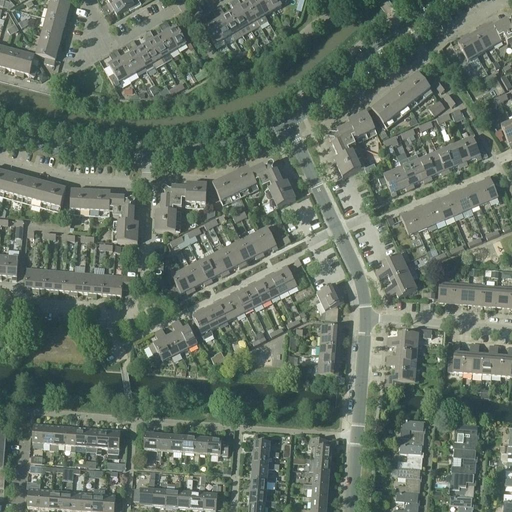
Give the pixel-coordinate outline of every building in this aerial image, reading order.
[(107,0),(110,5),(102,10),(104,14),(127,0),(107,0)] [(137,0),(127,0),(104,14),(106,17),(114,13),(117,18),(129,11),(130,13),(141,7),(137,0)] [(237,0),(236,0),(234,2),(252,33),(260,28),(247,5),(242,8),(237,0)] [(249,0),(251,3),(247,5),(260,28),(268,23),(265,18),(265,17),(255,0),(249,0)] [(255,0),(265,17),(273,13),(266,0),(255,0)] [(266,0),(273,13),(282,8),(280,4),(284,1),(284,0),(266,0)] [(71,6),(61,3),(52,1),(49,11),(71,17),(72,12),(69,11),(71,6)] [(296,13),(302,14),(305,3),(299,1),(296,13)] [(234,12),(230,15),(243,38),(252,33),(234,2),(230,4),(234,12)] [(232,37),(231,37),(235,43),(243,38),(230,15),(226,17),(221,9),(217,11),(232,37)] [(49,11),(46,20),(65,25),(67,20),(70,21),(71,17),(49,11)] [(218,22),(213,24),(223,42),(231,37),(232,37),(217,11),(213,14),(218,22)] [(204,19),(200,21),(217,51),(226,46),(223,42),(213,24),(209,27),(204,19)] [(511,43),(511,19),(511,24),(509,26),(507,22),(494,30),(502,44),(505,41),(508,46),(511,43)] [(64,30),(65,25),(46,20),(44,29),(66,35),(67,31),(64,30)] [(167,23),(163,25),(178,51),(187,46),(177,28),(172,31),(167,23)] [(164,36),(160,38),(170,55),(178,51),(163,25),(159,28),(164,36)] [(493,48),(502,44),(494,30),(492,25),(487,28),(486,26),(482,28),(493,48)] [(485,53),(493,48),(482,28),(478,30),(479,33),(475,35),(485,53)] [(44,29),(41,39),(61,44),(62,39),(65,39),(66,35),(44,29)] [(150,33),(147,35),(165,65),(172,61),(169,56),(170,55),(160,38),(155,41),(150,33)] [(147,45),(143,48),(156,70),(165,65),(147,35),(143,37),(147,45)] [(477,58),(485,53),(475,35),(470,38),(469,35),(465,38),(477,58)] [(468,63),(477,58),(465,38),(461,40),(463,42),(458,45),(468,63)] [(41,39),(39,48),(61,54),(62,49),(59,49),(61,44),(41,39)] [(134,42),(130,44),(148,74),(155,70),(156,71),(156,70),(143,48),(138,51),(134,42)] [(147,75),(148,74),(130,44),(126,47),(131,55),(127,58),(137,75),(144,70),(147,75)] [(34,47),(31,49),(35,57),(36,58),(39,48),(34,47)] [(39,48),(36,58),(46,60),(44,65),(54,67),(57,57),(60,58),(61,54),(39,48)] [(27,51),(26,56),(35,58),(35,57),(31,49),(27,51)] [(16,53),(6,51),(1,73),(5,74),(6,71),(11,72),(16,53)] [(117,52),(113,54),(128,79),(137,75),(127,58),(122,60),(117,52)] [(15,77),(19,78),(25,56),(16,53),(11,72),(16,74),(15,77)] [(122,89),(120,84),(128,79),(113,54),(109,56),(114,65),(109,68),(114,76),(109,79),(116,92),(122,89)] [(26,56),(25,56),(19,78),(24,79),(24,76),(35,79),(37,69),(33,68),(35,58),(26,56)] [(206,79),(209,78),(205,71),(195,77),(198,84),(206,79)] [(42,83),(48,80),(44,74),(41,76),(40,79),(42,83)] [(409,112),(433,94),(418,76),(395,94),(409,112)] [(445,93),(437,82),(433,85),(441,96),(445,93)] [(155,88),(150,91),(154,97),(159,94),(155,88)] [(395,94),(372,112),(386,130),(409,112),(395,94)] [(456,107),(448,96),(444,99),(452,110),(456,107)] [(445,111),(439,102),(428,111),(434,119),(445,111)] [(357,141),(358,144),(368,140),(377,136),(367,114),(358,119),(348,123),(350,127),(351,127),(357,141)] [(511,127),(510,123),(500,127),(510,149),(511,148),(511,127)] [(337,133),(339,137),(337,138),(332,136),(330,137),(329,139),(330,141),(335,143),(336,145),(332,147),(338,160),(339,160),(353,154),(353,153),(351,150),(356,148),(354,143),(357,141),(351,127),(350,127),(337,133)] [(473,139),(463,143),(471,162),(476,160),(477,163),(488,158),(483,151),(478,153),(473,139)] [(471,162),(463,143),(454,147),(464,169),(468,167),(467,164),(471,162)] [(454,147),(446,151),(454,170),(458,168),(460,170),(464,169),(454,147)] [(454,170),(446,151),(437,154),(446,176),(450,174),(449,172),(454,170)] [(339,160),(338,160),(334,162),(338,171),(343,180),(364,170),(360,161),(355,152),(353,153),(353,154),(339,160)] [(446,176),(437,154),(428,158),(436,177),(441,175),(442,178),(446,176)] [(410,166),(418,185),(423,183),(424,185),(428,184),(419,162),(417,157),(408,160),(410,166)] [(436,177),(428,158),(419,162),(428,184),(432,182),(431,179),(436,177)] [(410,166),(408,160),(399,164),(401,170),(411,191),(415,189),(414,187),(418,185),(410,166)] [(257,188),(261,186),(263,191),(267,189),(269,192),(269,193),(283,186),(277,173),(274,174),(273,172),(274,167),(273,165),(271,164),(269,165),(267,170),(265,171),(264,168),(251,174),(250,174),(257,188)] [(377,171),(375,165),(364,170),(367,176),(377,171)] [(230,178),(240,199),(249,195),(259,191),(257,188),(250,174),(251,174),(249,169),(239,174),(230,178)] [(401,170),(392,173),(401,192),(405,190),(407,193),(411,191),(401,170)] [(0,173),(0,197),(4,198),(10,176),(0,173)] [(401,192),(392,173),(378,179),(381,188),(387,186),(392,199),(397,197),(396,194),(401,192)] [(19,179),(10,176),(4,198),(13,201),(22,203),(29,181),(19,179)] [(221,182),(213,186),(223,207),(231,203),(240,199),(230,178),(221,182)] [(486,183),(481,185),(489,204),(498,200),(489,178),(485,180),(486,183)] [(29,181),(22,203),(32,206),(41,209),(48,186),(38,184),(29,181)] [(269,192),(266,193),(270,203),(275,212),(296,202),(292,193),(287,184),(283,186),(269,193),(269,192)] [(480,208),(489,204),(481,185),(476,187),(475,184),(471,186),(480,208)] [(57,189),(48,186),(41,209),(51,211),(60,214),(66,191),(57,189)] [(187,206),(186,206),(186,209),(196,210),(206,210),(207,187),(197,186),(187,186),(187,190),(187,191),(187,206)] [(471,211),(480,208),(471,186),(467,188),(468,191),(463,193),(471,211)] [(162,199),(161,214),(177,215),(177,214),(177,211),(182,211),(182,206),(186,206),(187,206),(187,191),(187,190),(172,190),(172,193),(170,193),(166,190),(164,189),(162,191),(162,193),(166,197),(165,199),(162,199)] [(463,215),(471,211),(463,193),(459,195),(458,192),(453,194),(463,215)] [(72,193),(70,216),(80,217),(90,217),(91,194),(82,193),(72,193)] [(91,194),(90,217),(100,218),(110,218),(110,215),(111,200),(111,195),(101,194),(91,194)] [(450,198),(446,200),(454,219),(463,215),(453,194),(449,195),(450,198)] [(440,199),(436,201),(445,222),(454,219),(446,200),(441,202),(440,199)] [(111,200),(110,215),(114,215),(114,221),(119,221),(119,224),(134,225),(135,211),(131,211),(131,208),(135,205),(135,203),(134,201),(131,201),(127,204),(125,204),(125,200),(111,200)] [(436,226),(445,222),(436,201),(432,203),(433,206),(428,208),(436,226)] [(427,230),(436,226),(428,208),(423,210),(422,207),(418,208),(427,230)] [(415,213),(410,215),(418,234),(427,230),(418,208),(414,210),(415,213)] [(180,215),(177,214),(177,215),(161,214),(156,213),(156,223),(155,234),(179,235),(179,225),(180,215)] [(404,214),(400,216),(409,238),(418,234),(410,215),(406,217),(404,214)] [(138,236),(139,225),(134,225),(119,224),(116,224),(115,234),(114,245),(138,246),(138,240),(138,236)] [(278,251),(273,240),(268,230),(258,234),(268,252),(272,250),(274,253),(278,251)] [(268,252),(258,234),(250,239),(260,260),(264,258),(263,255),(268,252)] [(250,239),(241,243),(250,261),(255,259),(256,262),(260,260),(250,239)] [(241,243),(233,247),(243,268),(247,266),(246,263),(250,261),(241,243)] [(233,247),(224,252),(233,270),(238,267),(239,270),(243,268),(233,247)] [(224,252),(215,256),(226,277),(230,275),(229,272),(233,270),(224,252)] [(215,256),(207,260),(216,279),(221,276),(222,279),(226,277),(215,256)] [(376,274),(378,278),(405,265),(401,256),(382,265),(384,270),(376,274)] [(0,257),(0,280),(2,281),(2,278),(7,279),(9,258),(0,257)] [(19,259),(9,258),(7,279),(12,279),(12,282),(17,282),(19,259)] [(207,260),(198,265),(209,286),(213,284),(211,281),(216,279),(207,260)] [(198,265),(190,269),(199,287),(203,285),(205,288),(209,286),(198,265)] [(388,278),(390,283),(409,274),(405,265),(378,278),(380,282),(388,278)] [(283,273),(278,275),(288,293),(297,288),(287,268),(282,270),(283,273)] [(190,269),(181,273),(192,294),(196,292),(194,290),(199,287),(190,269)] [(35,294),(37,271),(27,270),(25,291),(31,291),(31,294),(35,294)] [(47,272),(37,271),(35,294),(39,295),(40,292),(45,292),(47,272)] [(56,273),(47,272),(45,292),(50,293),(50,296),(54,296),(56,273)] [(64,294),(66,273),(56,273),(54,296),(59,296),(59,293),(64,294)] [(66,273),(64,294),(69,294),(69,297),(73,298),(75,274),(66,273)] [(192,294),(181,273),(172,278),(181,296),(186,294),(188,296),(192,294)] [(85,275),(75,274),(73,298),(78,298),(78,295),(83,295),(85,275)] [(384,292),(386,296),(413,283),(409,274),(390,283),(393,288),(384,292)] [(85,275),(83,295),(88,296),(88,299),(92,299),(94,276),(85,275)] [(273,275),(268,277),(279,298),(288,293),(278,275),(274,277),(273,275)] [(104,277),(94,276),(92,299),(97,300),(97,297),(102,297),(104,277)] [(113,277),(104,277),(102,297),(107,297),(107,300),(112,301),(113,277)] [(124,278),(113,277),(112,301),(116,301),(116,298),(122,299),(123,291),(124,278)] [(266,281),(261,284),(271,302),(279,298),(268,277),(265,278),(266,281)] [(256,283),(251,285),(262,306),(271,302),(261,284),(257,286),(256,283)] [(417,292),(413,283),(386,296),(388,300),(396,296),(399,301),(417,292)] [(438,304),(452,305),(454,285),(439,284),(438,296),(438,301),(438,304)] [(253,311),(262,306),(251,285),(248,287),(249,290),(244,292),(253,311)] [(469,286),(454,285),(452,305),(467,306),(469,286)] [(483,287),(469,286),(467,306),(482,307),(483,287)] [(321,305),(342,295),(340,291),(338,292),(335,287),(317,295),(321,305)] [(498,288),(483,287),(482,307),(496,309),(498,288)] [(511,293),(511,289),(498,288),(496,309),(511,310),(511,293)] [(238,292),(234,294),(245,315),(253,311),(244,292),(240,295),(238,292)] [(232,299),(227,301),(236,319),(245,315),(234,294),(230,296),(232,299)] [(325,316),(338,317),(338,311),(337,308),(344,305),(341,300),(344,299),(342,295),(321,305),(316,307),(320,316),(322,316),(325,314),(325,316)] [(221,301),(217,303),(228,324),(236,319),(227,301),(223,303),(221,301)] [(210,310),(219,328),(228,324),(217,303),(213,305),(215,307),(210,310)] [(210,332),(211,332),(219,328),(210,310),(205,312),(204,309),(200,311),(210,332)] [(213,338),(211,332),(210,332),(200,311),(196,313),(197,316),(192,319),(193,321),(197,327),(198,330),(201,337),(204,342),(213,338)] [(338,323),(338,317),(325,316),(325,314),(322,316),(321,322),(338,323)] [(179,322),(175,324),(188,351),(198,346),(189,328),(184,330),(179,322)] [(180,355),(188,351),(175,324),(171,326),(176,335),(171,337),(180,355)] [(321,339),(344,340),(345,336),(342,336),(342,330),(322,328),(321,339)] [(162,331),(158,333),(172,359),(180,355),(171,337),(166,339),(162,331)] [(388,339),(388,344),(418,346),(418,340),(431,341),(432,332),(416,331),(415,336),(398,334),(398,340),(388,339)] [(158,355),(163,364),(172,359),(158,333),(154,335),(158,343),(149,348),(154,357),(158,355)] [(321,339),(320,348),(341,350),(341,345),(344,345),(344,340),(321,339)] [(397,354),(417,356),(418,346),(388,344),(388,348),(397,349),(397,354)] [(453,375),(463,376),(464,355),(460,355),(460,345),(455,345),(454,363),(448,363),(447,374),(453,375)] [(464,355),(463,376),(472,376),(474,346),(470,346),(470,356),(464,355)] [(472,376),(482,377),(483,357),(479,356),(479,347),(474,346),(472,376)] [(341,350),(320,348),(320,358),(343,360),(343,355),(340,355),(341,350)] [(483,357),(482,377),(492,378),(494,348),(490,348),(489,357),(483,357)] [(492,378),(501,379),(502,358),(498,358),(499,348),(494,348),(492,378)] [(502,358),(501,379),(511,380),(511,361),(511,349),(509,349),(508,359),(502,358)] [(416,365),(417,356),(397,354),(396,359),(387,358),(387,363),(416,365)] [(343,364),(343,360),(320,358),(319,368),(339,369),(340,364),(343,364)] [(395,373),(416,375),(416,365),(387,363),(386,367),(396,368),(395,373)] [(341,379),(342,374),(339,374),(339,369),(319,368),(318,377),(341,379)] [(399,390),(399,384),(418,385),(419,375),(416,375),(395,373),(395,378),(385,378),(385,389),(399,390)] [(399,448),(400,448),(423,450),(425,425),(401,423),(401,424),(402,424),(401,440),(400,440),(399,448)] [(43,446),(44,446),(45,428),(34,427),(33,445),(33,450),(43,451),(43,446)] [(56,429),(45,428),(44,446),(50,447),(50,453),(54,453),(56,429)] [(454,452),(477,454),(479,429),(455,428),(456,428),(455,437),(455,445),(454,445),(454,452)] [(67,430),(56,429),(54,453),(58,453),(59,447),(65,448),(67,430)] [(77,431),(67,430),(65,448),(72,448),(71,454),(75,455),(75,454),(77,431)] [(87,449),(88,431),(77,431),(75,454),(86,454),(87,450),(87,449)] [(96,456),(97,456),(99,432),(88,431),(87,449),(87,450),(86,454),(97,455),(96,456)] [(102,451),(108,451),(110,433),(99,432),(97,456),(101,457),(102,451)] [(110,433),(108,451),(108,456),(119,457),(119,452),(121,434),(110,433)] [(159,437),(146,436),(144,452),(145,452),(158,453),(159,437)] [(171,438),(159,437),(158,453),(157,463),(161,463),(162,453),(170,454),(171,438)] [(174,454),(183,455),(184,439),(171,438),(170,454),(169,464),(173,464),(174,454)] [(197,440),(184,439),(183,455),(195,456),(197,440)] [(208,457),(209,441),(197,440),(195,456),(208,457)] [(222,442),(209,441),(208,457),(221,458),(228,459),(229,447),(222,446),(222,442)] [(332,451),(329,451),(329,445),(330,444),(310,443),(309,450),(312,450),(311,462),(331,464),(332,451)] [(257,445),(254,445),(253,458),(269,459),(270,446),(268,446),(257,445)] [(407,465),(398,464),(392,464),(391,471),(398,471),(398,472),(399,472),(421,474),(423,450),(400,448),(400,457),(408,457),(407,465)] [(475,478),(477,454),(454,452),(454,461),(453,469),(452,469),(452,476),(475,478)] [(505,480),(506,480),(511,480),(511,456),(508,456),(507,456),(501,455),(500,462),(503,465),(507,465),(508,465),(511,465),(511,473),(506,473),(505,480)] [(253,458),(252,470),(268,471),(279,472),(279,467),(272,467),(273,459),(269,459),(253,458)] [(314,475),(330,476),(331,464),(311,462),(306,462),(305,466),(309,466),(309,474),(310,474),(310,475),(314,475)] [(252,470),(251,483),(267,484),(276,484),(277,480),(268,479),(268,471),(252,470)] [(396,496),(397,496),(420,498),(421,474),(399,472),(398,481),(406,482),(405,489),(396,489),(396,496)] [(313,488),(329,489),(330,476),(314,475),(313,479),(313,488)] [(451,500),(474,502),(475,478),(452,476),(451,493),(450,493),(450,500),(451,500)] [(153,509),(154,492),(155,483),(150,482),(150,492),(141,491),(141,492),(135,492),(134,504),(140,504),(140,508),(153,509)] [(178,511),(191,511),(192,495),(193,483),(188,482),(187,495),(180,494),(178,511)] [(251,483),(250,495),(266,496),(275,497),(276,493),(267,492),(267,484),(251,483)] [(165,510),(178,511),(180,494),(180,485),(175,484),(175,494),(167,493),(165,510)] [(200,496),(192,495),(191,511),(194,511),(203,511),(205,496),(206,487),(201,487),(200,496)] [(205,496),(203,511),(216,511),(217,498),(218,488),(213,488),(213,497),(205,496)] [(312,500),(328,501),(329,489),(313,488),(312,492),(312,500)] [(94,497),(92,511),(103,511),(105,498),(105,492),(94,491),(94,497)] [(39,511),(40,493),(29,492),(28,510),(39,511)] [(154,492),(153,509),(165,510),(167,493),(154,492)] [(51,493),(40,493),(39,511),(50,511),(51,493)] [(55,511),(60,511),(61,494),(51,493),(50,511),(55,511)] [(71,511),(72,495),(61,494),(60,511),(71,511)] [(81,511),(83,496),(72,495),(71,511),(81,511)] [(250,495),(250,508),(265,509),(275,510),(276,505),(266,504),(266,496),(250,495)] [(92,511),(94,497),(83,496),(81,511),(92,511)] [(418,511),(420,498),(397,496),(396,505),(404,506),(403,511),(418,511)] [(114,511),(116,498),(105,498),(103,511),(114,511)] [(310,511),(327,511),(328,501),(312,500),(310,511)] [(472,511),(474,502),(451,500),(450,509),(458,510),(457,511),(472,511)]
